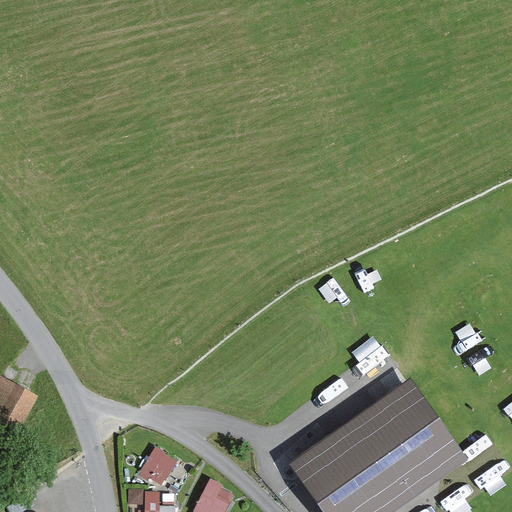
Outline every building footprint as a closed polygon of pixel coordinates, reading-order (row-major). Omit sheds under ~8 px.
[(41,406),(0,382),(0,449),(11,456),(41,406)] [(420,384),(298,466),(329,511),(408,511),(476,467),(420,384)] [(166,476),(182,452),(159,437),(143,461),(166,476)] [(213,469),(197,501),(219,511),(225,511),(240,482),(213,469)] [(180,511),(179,483),(139,485),(140,511),(180,511)]
